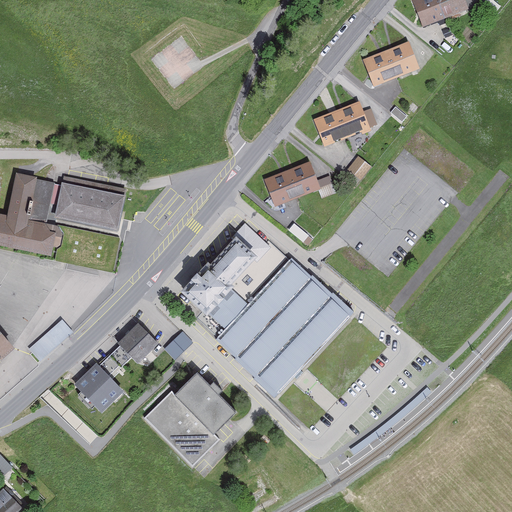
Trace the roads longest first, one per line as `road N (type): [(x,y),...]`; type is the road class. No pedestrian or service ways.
road 1 (residential): [(412,346),(312,452),(141,287)]
road 2 (residential): [(225,190),(399,335)]
road 3 (secondary): [(245,160),(379,0)]
road 4 (secondary): [(0,416),(141,287)]
road 5 (unclassified): [(284,0),(230,130),(245,160)]
road 6 (secondary): [(141,287),(225,190)]
